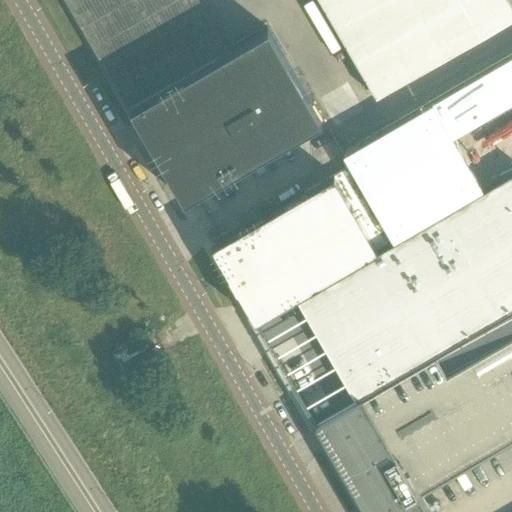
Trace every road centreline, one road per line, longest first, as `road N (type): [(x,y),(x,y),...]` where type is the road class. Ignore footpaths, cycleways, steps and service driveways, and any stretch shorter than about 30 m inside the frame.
road 1 (unclassified): [(315,511),(19,0)]
road 2 (secondary): [(105,511),(0,345)]
road 3 (secondary): [(0,379),(85,511)]
